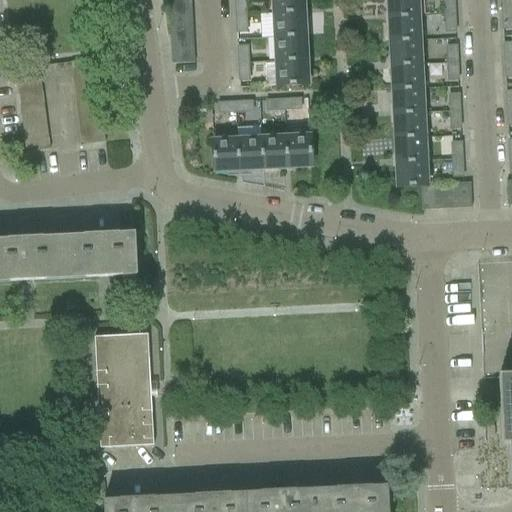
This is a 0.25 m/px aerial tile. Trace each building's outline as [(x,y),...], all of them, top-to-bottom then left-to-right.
[(234,0),(235,6),(235,16),(237,16),(246,15),(245,0),(234,0)] [(271,0),(272,14),(303,12),(302,0),(271,0)] [(388,0),(389,17),(389,18),(418,17),(418,16),(417,16),(415,0),(388,0)] [(443,0),(444,15),(454,15),(453,0),(443,0)] [(500,0),(501,12),(511,12),(510,0),(500,0)] [(191,3),(168,4),(169,16),(192,15),(191,3)] [(272,14),(274,38),(304,36),(303,12),(272,14)] [(511,23),(511,12),(501,12),(502,29),(511,28),(511,23)] [(192,15),(169,16),(169,17),(169,28),(192,27),(192,17),(192,15)] [(237,16),(235,16),(236,28),(236,33),(237,32),(247,32),(246,17),(246,15),(237,16)] [(454,15),(444,15),(445,32),(455,31),(454,15)] [(389,18),(388,18),(388,20),(389,19),(390,42),(418,41),(417,18),(419,18),(418,17),(389,18)] [(192,27),(169,28),(170,33),(170,40),(193,39),(192,27)] [(274,38),(275,62),(306,60),(304,36),(274,38)] [(193,39),(170,40),(171,52),(194,51),(193,39)] [(390,42),(389,43),(391,43),(392,67),(419,65),(418,42),(419,42),(419,41),(418,41),(390,42)] [(511,43),(503,44),(504,61),(511,60),(511,43)] [(238,47),(237,47),(238,64),(239,64),(249,63),(248,46),(238,47)] [(446,46),(447,64),(456,63),(456,46),(446,46)] [(194,51),(171,52),(172,64),(194,63),(194,51)] [(94,59),(70,62),(71,74),(96,71),(94,59)] [(306,60),(275,62),(276,87),(307,85),(306,60)] [(239,64),(238,64),(239,81),(240,81),(250,80),(249,63),(239,64)] [(456,63),(447,64),(448,80),(457,79),(456,63)] [(392,67),(391,67),(391,68),(392,68),(393,91),(420,89),(419,66),(420,66),(420,65),(419,65),(392,67)] [(15,70),(17,82),(41,79),(39,67),(15,70)] [(96,71),(71,74),(73,86),(97,83),(96,71)] [(17,82),(18,94),(42,91),(41,79),(17,82)] [(97,83),(73,86),(75,98),(99,95),(97,83)] [(420,89),(392,91),(392,92),(393,91),(394,115),(422,113),(421,90),(422,90),(422,89),(420,89)] [(18,94),(20,106),(44,103),(42,91),(18,94)] [(448,95),(449,112),(459,111),(458,94),(448,95)] [(99,95),(75,98),(76,110),(101,107),(99,95)] [(283,110),(283,100),(266,101),(267,111),(283,110)] [(300,100),(283,100),(283,110),(300,109),(300,100)] [(252,102),(235,103),(235,113),(252,112),(252,102)] [(20,106),(21,118),(45,114),(44,103),(20,106)] [(235,113),(235,103),(218,104),(219,114),(235,113)] [(101,107),(76,110),(78,122),(102,119),(101,107)] [(459,111),(449,112),(450,129),(460,128),(459,111)] [(422,113),(393,115),(393,116),(394,116),(396,139),(423,137),(422,114),(423,114),(423,113),(422,113)] [(21,118),(23,129),(47,126),(45,114),(21,118)] [(78,122),(80,134),(104,131),(102,119),(78,122)] [(23,129),(25,141),(48,138),(47,126),(23,129)] [(104,131),(80,134),(81,146),(106,143),(104,131)] [(309,136),(284,137),(286,168),(311,167),(309,136)] [(284,137),(260,139),(262,169),(286,168),(284,137)] [(423,137),(395,139),(395,140),(396,140),(397,163),(424,161),(423,139),(424,138),(424,137),(423,137)] [(48,138),(25,141),(26,153),(50,150),(48,138)] [(260,139),(236,140),(238,170),(262,169),(260,139)] [(238,170),(236,140),(211,141),(213,172),(238,170)] [(451,143),(452,160),(462,160),(461,143),(451,143)] [(462,160),(452,160),(453,177),(453,179),(463,178),(462,176),(462,160)] [(424,161),(396,163),(396,164),(397,164),(398,187),(397,187),(397,188),(420,187),(426,186),(424,162),(425,162),(425,161),(424,161)] [(458,184),(445,185),(447,210),(459,209),(458,184)] [(469,184),(458,184),(459,209),(470,209),(469,184)] [(445,185),(433,186),(434,210),(447,210),(445,185)] [(426,186),(420,187),(422,211),(434,210),(433,186),(426,186)] [(96,235),(63,237),(65,279),(136,275),(134,233),(105,235),(105,239),(96,239),(96,235)] [(21,238),(0,239),(0,282),(65,279),(63,237),(30,238),(31,242),(21,243),(21,238)] [(94,337),(100,448),(153,445),(147,334),(94,337)] [(511,377),(498,378),(499,400),(502,446),(509,446),(511,489),(511,488),(511,377)] [(387,511),(387,486),(317,490),(317,511),(387,511)] [(317,511),(317,490),(243,493),(244,511),(317,511)] [(244,511),(243,493),(173,497),(173,511),(244,511)] [(173,511),(173,497),(103,500),(103,511),(173,511)]
